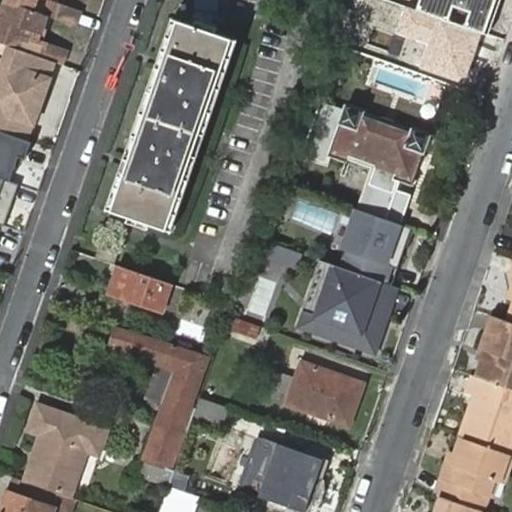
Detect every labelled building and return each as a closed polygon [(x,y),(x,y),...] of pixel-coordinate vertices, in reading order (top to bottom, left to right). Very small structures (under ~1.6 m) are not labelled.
[(7,0),(7,1),(33,11),(37,0),(7,0)] [(54,17),(75,25),(81,10),(59,2),(52,0),(47,15),(54,17)] [(418,0),(416,9),(480,32),(489,35),(501,0),(418,0)] [(33,11),(7,1),(0,22),(0,42),(2,43),(19,49),(27,29),(41,34),(47,15),(33,11)] [(416,9),(404,5),(394,33),(427,45),(419,65),(463,80),(480,32),(416,9)] [(39,39),(46,42),(54,17),(47,15),(41,34),(39,39)] [(113,210),(167,228),(232,38),(178,19),(164,61),(161,68),(146,112),(129,160),(127,168),(113,210)] [(54,62),(62,65),(67,49),(46,42),(39,39),(33,54),(50,60),(54,62)] [(0,42),(0,130),(22,138),(29,119),(33,120),(48,80),(43,79),(50,60),(33,54),(19,49),(2,43),(0,42)] [(54,62),(50,60),(43,79),(48,80),(54,62)] [(413,185),(424,155),(424,152),(430,135),(418,131),(413,129),(412,132),(393,125),(387,123),(363,115),(364,111),(347,105),(340,123),(329,155),(347,162),(350,156),(362,161),(362,163),(364,163),(360,173),(378,180),(378,178),(380,173),(382,168),(397,173),(394,178),(413,185)] [(0,130),(0,219),(6,222),(19,183),(11,181),(20,154),(28,156),(33,142),(22,138),(0,130)] [(393,285),(413,228),(357,209),(338,265),(393,285)] [(96,257),(115,264),(122,245),(103,238),(101,243),(98,252),(96,257)] [(277,259),(282,246),(276,244),(272,257),(277,259)] [(277,259),(296,266),(301,252),(282,246),(277,259)] [(338,265),(321,259),(309,291),(324,296),(313,329),(375,351),(384,325),(380,324),(393,285),(338,265)] [(163,308),(172,284),(119,266),(109,294),(162,312),(163,308)] [(179,309),(186,289),(172,284),(163,308),(178,313),(179,309)] [(192,301),(195,292),(186,289),(179,309),(188,312),(192,301)] [(313,329),(324,296),(309,291),(298,324),(313,329)] [(207,305),(210,297),(195,292),(192,301),(207,305)] [(228,314),(232,304),(210,297),(207,305),(207,306),(228,314)] [(478,377),(511,388),(511,321),(510,321),(493,315),(481,350),(487,351),(484,359),(478,377)] [(260,327),(227,316),(224,328),(256,339),(260,327)] [(186,433),(188,434),(193,419),(196,410),(190,408),(209,355),(116,326),(109,348),(159,364),(152,381),(153,381),(148,398),(165,403),(158,423),(186,433)] [(479,357),(484,359),(487,351),(481,350),(479,357)] [(364,384),(302,362),(296,381),(281,375),(274,398),(288,404),(349,425),(364,384)] [(465,439),(509,454),(511,455),(511,388),(478,377),(472,374),(466,392),(475,395),(461,436),(465,439)] [(230,408),(200,397),(196,410),(193,419),(223,429),(230,408)] [(58,492),(71,497),(87,450),(100,454),(109,429),(39,404),(30,430),(42,434),(37,450),(39,452),(36,463),(33,462),(26,481),(58,492)] [(169,486),(175,470),(173,469),(186,433),(158,423),(139,476),(169,486)] [(450,454),(447,462),(456,465),(465,439),(461,436),(454,455),(450,454)] [(277,442),(262,437),(244,490),(258,496),(305,511),(310,500),(311,496),(318,478),(325,459),(277,442)] [(441,479),(436,494),(440,496),(484,511),(489,496),(494,480),(500,482),(509,454),(465,439),(456,465),(447,462),(441,479)] [(169,486),(189,492),(194,476),(175,470),(169,486)] [(13,477),(8,491),(16,494),(21,480),(13,477)] [(26,481),(21,480),(16,494),(8,491),(1,511),(53,511),(55,507),(53,507),(58,492),(26,481)] [(195,511),(201,497),(189,492),(169,486),(160,511),(195,511)] [(486,511),(484,511),(440,496),(434,511),(486,511)]
